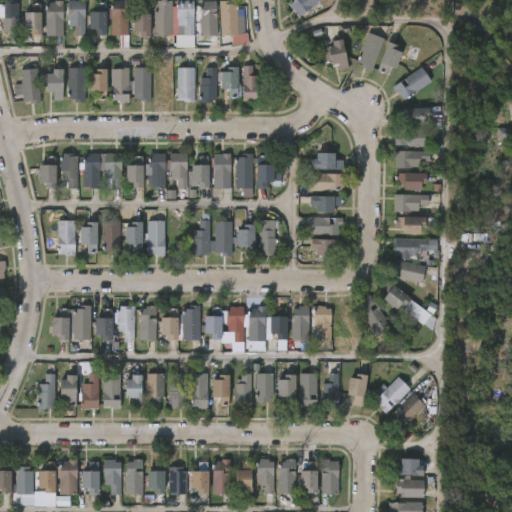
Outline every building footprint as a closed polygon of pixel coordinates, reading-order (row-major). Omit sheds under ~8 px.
[(54,35),(45,35),(46,3),(55,3),(55,0),(63,0),(63,35),(54,35)] [(68,0),(85,1),(85,36),(75,35),(75,26),(68,26),(68,0)] [(129,0),(128,45),(118,45),(119,35),(111,35),(112,0),(129,0)] [(194,0),(194,35),(184,35),(184,26),(177,26),(177,0),(194,0)] [(321,0),(300,17),(289,3),(292,0),(321,0)] [(17,34),(7,35),(7,25),(0,25),(0,1),(18,2),(17,34)] [(104,1),(103,35),(93,35),(93,27),(86,27),(87,9),(96,9),(96,1),(104,1)] [(216,9),(216,13),(217,13),(217,36),(202,36),(202,27),(196,27),(196,18),(201,18),(201,1),(218,1),(218,9),(216,9)] [(226,2),(226,5),(235,5),(235,10),(243,10),(243,34),(219,34),(218,2),(226,2)] [(38,3),(38,33),(28,33),(28,28),(20,28),(20,10),(30,10),(30,3),(38,3)] [(148,5),(147,35),(137,34),(137,30),(130,29),(130,16),(138,16),(139,5),(148,5)] [(164,34),(152,35),(152,6),(170,5),(170,34),(164,34)] [(375,65),(372,71),(362,66),(363,64),(357,62),(369,32),(385,39),(375,65)] [(344,39),(350,69),(340,71),(339,64),(331,66),(330,61),(322,62),(320,50),(335,47),(334,41),(344,39)] [(402,58),(398,68),(390,65),(387,73),(378,70),(389,41),(400,46),(398,50),(405,52),(402,58)] [(253,65),(253,76),(259,76),(260,101),(248,101),(248,98),(242,98),(243,65),(253,65)] [(239,68),(239,100),(230,100),(230,89),(222,89),(222,71),(229,72),(229,66),(239,66),(239,68)] [(431,80),(409,95),(411,97),(404,99),(400,93),(396,92),(392,87),(422,66),(431,80)] [(85,68),(84,102),(74,102),(74,99),(67,98),(68,67),(85,68)] [(129,68),(129,103),(118,103),(118,100),(113,100),(113,68),(121,68),(121,67),(129,68)] [(150,87),(150,102),(140,102),(140,99),(133,99),(134,67),(151,68),(150,87)] [(216,68),(216,100),(212,100),(212,102),(200,102),(200,91),(197,91),(197,85),(201,85),(201,77),(207,78),(207,67),(216,68)] [(37,70),(40,103),(30,104),(30,100),(23,101),(22,95),(15,95),(15,85),(21,85),(20,69),(37,68),(37,70)] [(195,69),(195,103),(185,103),(185,99),(178,99),(178,68),(195,69)] [(65,71),(64,101),(56,101),(56,92),(48,92),(48,73),(54,73),(54,69),(65,69),(65,71)] [(107,70),(107,101),(99,101),(99,92),(91,92),(91,74),(98,74),(98,69),(107,69),(107,70)] [(431,108),(433,108),(433,115),(432,115),(432,118),(427,118),(427,125),(409,126),(409,119),(399,119),(399,109),(431,108)] [(426,143),(426,147),(396,145),(396,143),(392,143),(392,129),(426,130),(426,143)] [(429,159),(429,161),(420,161),(419,167),(394,168),(395,150),(430,152),(429,159)] [(73,154),(73,156),(78,156),(77,188),(62,188),(62,170),(60,170),(60,153),(73,154)] [(93,188),(83,188),(84,156),(90,156),(90,153),(100,153),(100,188),(93,188)] [(121,153),(122,188),(107,188),(107,178),(106,178),(106,170),(104,170),(104,153),(121,153)] [(165,188),(148,188),(149,153),(165,153),(165,188)] [(222,188),(211,188),(212,155),(229,153),(228,188),(222,188)] [(244,188),(233,188),(233,157),(240,157),(240,153),(250,153),(250,188),(244,188)] [(337,159),(337,160),(341,160),(341,162),(345,162),(345,170),(313,169),(313,159),(318,159),(318,153),(337,153),(337,159)] [(188,156),(187,188),(177,188),(177,179),(171,179),(171,171),(169,171),(170,154),(181,154),(181,156),(188,156)] [(57,156),(57,187),(47,186),(47,181),(40,181),(40,175),(35,175),(35,169),(40,169),(40,164),(48,164),(48,155),(57,156)] [(266,156),(266,164),(273,164),(273,182),(267,182),(267,187),(256,187),(257,156),(266,156)] [(144,165),(144,188),(134,188),(134,183),(127,183),(127,180),(124,180),(124,175),(127,175),(128,165),(144,165)] [(211,165),(210,188),(198,188),(198,183),(193,183),(193,165),(211,165)] [(428,180),(428,183),(423,183),(423,190),(406,190),(406,181),(400,181),(400,172),(428,173),(428,180)] [(344,193),(309,192),(309,174),(344,174),(344,193)] [(430,196),(429,205),(420,205),(419,211),(412,211),(412,212),(394,212),(395,194),(430,196)] [(346,201),(345,204),(344,204),(343,206),(336,206),(336,213),(318,212),(318,206),(313,206),(313,196),(343,197),(343,201),(346,201)] [(344,219),(342,236),(308,235),(309,217),(344,219)] [(423,227),(423,235),(406,235),(406,227),(394,227),(394,217),(427,217),(427,227),(423,227)] [(274,219),(274,221),(281,221),(281,226),(274,226),(275,241),(284,241),(284,248),(275,248),(275,254),(258,254),(258,220),(274,219)] [(165,221),(164,256),(153,255),(153,253),(146,253),(147,220),(165,221)] [(199,255),(192,255),(193,230),(199,230),(199,220),(210,220),(209,253),(199,253),(199,255)] [(75,221),(74,256),(57,255),(57,221),(75,221)] [(120,221),(120,254),(102,254),(102,250),(100,250),(100,247),(102,247),(102,221),(120,221)] [(180,243),(180,247),(186,247),(186,256),(176,256),(176,252),(170,252),(171,222),(187,221),(187,243),(180,243)] [(98,222),(98,254),(89,254),(90,245),(81,245),(81,227),(87,227),(87,222),(98,222)] [(143,222),(143,252),(132,252),(132,245),(125,245),(125,227),(132,227),(132,222),(143,222)] [(233,223),(232,257),(222,257),(222,253),(215,253),(215,251),(211,251),(212,241),(215,241),(215,222),(233,223)] [(256,225),(255,256),(246,256),(246,247),(238,247),(238,243),(234,243),(234,238),(239,238),(239,229),(245,230),(245,225),(256,225)] [(346,240),(346,249),(337,249),(337,256),(317,255),(317,249),(314,249),(314,238),(346,240)] [(438,239),(439,258),(434,257),(434,250),(418,249),(418,256),(393,255),(394,238),(438,239)] [(424,274),(422,285),(390,277),(394,259),(426,266),(424,274)] [(410,300),(431,316),(424,326),(404,311),(406,308),(404,307),(403,309),(400,307),(398,310),(383,299),(394,285),(411,299),(410,300)] [(377,333),(375,334),(360,312),(362,310),(359,305),(363,302),(364,299),(370,295),(390,324),(377,333)] [(331,303),(331,341),(321,341),(321,331),(315,331),(314,312),(312,312),(312,309),(314,309),(314,305),(322,305),(322,303),(331,303)] [(155,305),(156,306),(156,315),(149,314),(149,318),(156,318),(156,341),(138,340),(139,318),(140,318),(140,315),(138,315),(138,311),(140,311),(140,308),(146,308),(146,306),(155,305)] [(303,340),(292,340),(292,307),(309,305),(309,340),(303,340)] [(352,305),(354,315),(355,315),(359,337),(348,339),(347,334),(341,335),(338,316),(345,315),(343,307),(352,305)] [(85,340),(73,340),(74,309),(82,309),(82,306),(91,306),(91,340),(85,340)] [(129,306),(129,309),(134,309),(134,342),(124,342),(123,332),(118,332),(115,310),(117,310),(117,306),(129,306)] [(194,340),(183,340),(183,309),(190,309),(190,306),(200,306),(200,341),(194,340)] [(265,306),(265,317),(266,317),(266,339),(265,339),(265,342),(248,341),(248,311),(249,311),(249,308),(265,306)] [(244,307),(244,342),(234,342),(234,333),(227,333),(227,307),(244,307)] [(180,308),(179,340),(169,340),(169,335),(162,335),(163,317),(170,317),(171,308),(180,308)] [(113,309),(113,341),(102,341),(102,335),(95,335),(95,317),(104,317),(104,309),(113,309)] [(291,309),(291,336),(286,335),(286,351),(276,351),(275,334),(272,334),(272,316),(286,316),(286,309),(291,309)] [(224,317),(223,340),(222,340),(222,351),(209,351),(210,339),(212,339),(212,335),(205,335),(206,316),(224,317)] [(70,319),(70,342),(62,342),(62,340),(59,340),(59,336),(52,335),(52,318),(70,319)] [(101,363),(99,406),(93,406),(93,409),(81,409),(82,401),(80,401),(80,393),(82,394),(83,392),(82,381),(89,381),(89,375),(87,375),(87,362),(101,363)] [(332,407),(320,407),(320,391),(323,391),(323,383),(328,383),(328,373),(338,373),(338,404),(333,404),(332,407)] [(55,406),(52,406),(50,409),(38,409),(38,406),(36,406),(36,402),(38,402),(38,384),(44,384),(44,374),(55,374),(55,406)] [(120,374),(119,409),(102,407),(103,374),(120,374)] [(158,403),(146,403),(147,374),(164,374),(164,397),(161,397),(161,403),(158,403)] [(181,409),(169,409),(170,384),(175,384),(176,374),(185,374),(185,407),(181,407),(181,409)] [(208,374),(208,409),(191,409),(191,403),(190,403),(191,375),(208,374)] [(273,375),(273,398),(271,398),(271,403),(257,403),(256,399),(255,399),(254,395),(251,395),(251,407),(234,407),(234,392),(235,392),(235,384),(237,384),(237,380),(241,380),(241,374),(252,374),(252,379),(256,379),(256,374),(273,374),(273,375)] [(317,374),(317,409),(309,409),(306,408),(306,406),(299,406),(299,374),(317,374)] [(77,375),(77,407),(68,407),(68,399),(60,399),(60,380),(67,380),(67,376),(77,375)] [(297,375),(296,405),(286,404),(286,397),(279,397),(280,380),(286,380),(286,375),(297,375)] [(368,376),(364,407),(354,406),(355,396),(348,395),(351,378),(357,379),(358,375),(368,376)] [(143,376),(143,408),(133,407),(134,399),(126,399),(126,380),(132,380),(132,376),(143,376)] [(231,376),(231,403),(214,401),(213,381),(220,381),(220,376),(231,376)] [(411,389),(396,405),(390,399),(387,402),(394,409),(389,414),(387,411),(385,413),(380,408),(382,407),(375,400),(398,377),(411,389)] [(417,398),(420,400),(423,397),(427,401),(424,404),(425,406),(413,418),(412,417),(406,422),(400,415),(402,413),(397,408),(414,392),(418,397),(417,398)] [(427,464),(426,473),(425,474),(394,472),(394,463),(402,463),(402,456),(421,457),(421,463),(427,464)] [(57,458),(57,491),(44,491),(44,487),(39,487),(39,467),(48,467),(48,458),(57,458)] [(77,458),(78,493),(60,493),(60,460),(77,458)] [(122,476),(122,494),(111,493),(111,484),(105,483),(105,476),(103,476),(104,458),(116,459),(116,461),(121,461),(121,476),(122,476)] [(143,459),(143,494),(134,493),(134,504),(123,504),(123,493),(125,493),(126,458),(143,459)] [(231,458),(231,468),(224,467),(224,472),(232,472),(231,493),(213,493),(214,467),(213,467),(213,464),(214,464),(214,460),(223,460),(223,458),(231,458)] [(269,458),(269,461),(274,461),(274,494),(265,494),(265,484),(258,484),(257,458),(269,458)] [(289,467),(289,471),(296,471),(296,492),(279,492),(279,458),(296,458),(296,467),(289,467)] [(330,458),(330,460),(337,460),(337,464),(340,464),(339,493),(321,493),(321,458),(330,458)] [(101,460),(101,491),(90,491),(90,487),(82,487),(82,469),(91,469),(91,460),(101,460)] [(166,460),(166,491),(155,491),(155,486),(148,486),(148,469),(156,469),(156,460),(166,460)] [(253,460),(252,492),(242,492),(242,488),(236,488),(236,469),(243,469),(243,460),(253,460)] [(319,460),(319,491),(309,491),(309,487),(302,487),(302,469),(309,469),(309,460),(319,460)] [(198,499),(191,499),(192,469),(198,469),(198,461),(210,461),(209,492),(198,492),(198,499)] [(33,492),(33,494),(16,493),(16,465),(30,466),(30,470),(34,470),(33,492)] [(184,466),(184,470),(188,470),(188,494),(170,494),(170,466),(184,466)] [(0,469),(12,469),(12,493),(3,493),(3,491),(2,491),(2,486),(0,486),(0,469)] [(411,479),(425,480),(424,498),(401,497),(401,493),(396,493),(397,479),(403,479),(403,475),(411,475),(411,479)] [(425,502),(424,511),(402,511),(398,511),(390,511),(390,508),(392,508),(392,502),(425,502)]
